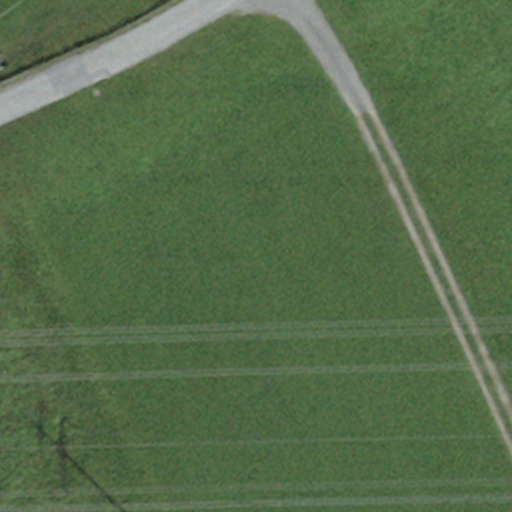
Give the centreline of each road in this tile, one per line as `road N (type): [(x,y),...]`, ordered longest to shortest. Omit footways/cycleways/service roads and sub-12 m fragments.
road 1 (track): [(300,0),(348,72),(511,424)]
road 2 (residential): [(237,0),(181,32),(0,106)]
